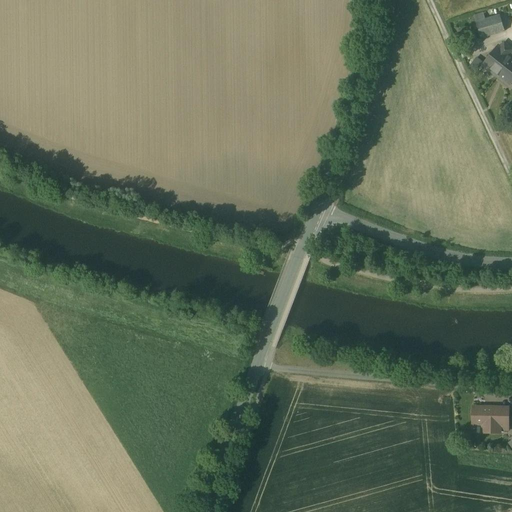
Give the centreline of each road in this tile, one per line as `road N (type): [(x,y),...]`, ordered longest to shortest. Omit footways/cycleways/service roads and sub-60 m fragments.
road 1 (residential): [(202,511),(318,208)]
road 2 (residential): [(318,208),(372,48),(373,0)]
road 3 (residential): [(318,208),(409,244),(511,263)]
